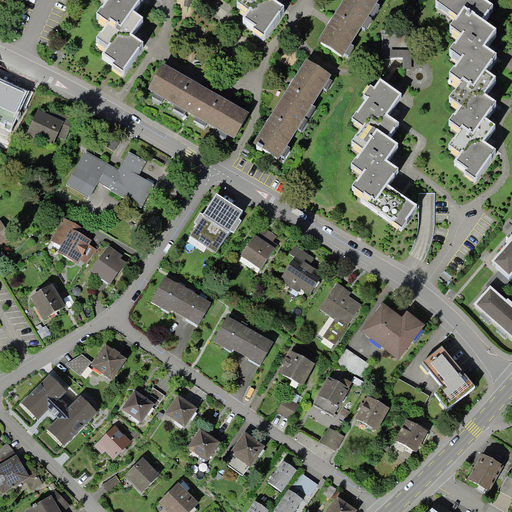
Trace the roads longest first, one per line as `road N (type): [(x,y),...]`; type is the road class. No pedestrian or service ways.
road 1 (residential): [(214,169),(421,290),(511,383)]
road 2 (residential): [(111,320),(382,511)]
road 3 (residential): [(0,54),(214,169)]
road 4 (residential): [(214,169),(111,320)]
road 5 (residential): [(0,413),(98,511)]
road 6 (residential): [(111,320),(0,384)]
road 7 (tertiary): [(429,473),(511,384)]
